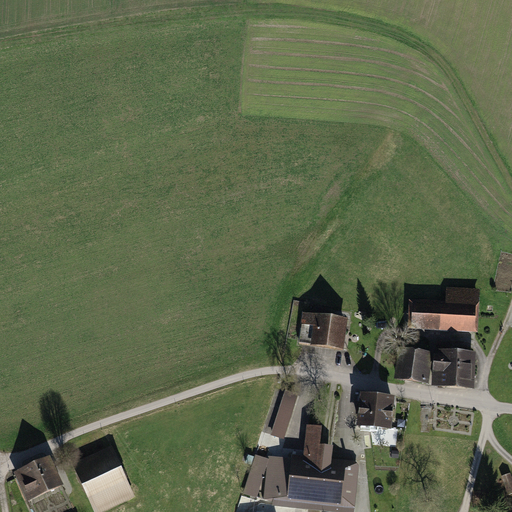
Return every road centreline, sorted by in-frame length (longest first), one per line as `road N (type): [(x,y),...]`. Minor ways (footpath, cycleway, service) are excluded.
road 1 (track): [(511,185),(445,64),(404,29),(361,11),(302,3),(214,9),(0,42)]
road 2 (unclassified): [(511,408),(280,370),(65,438),(0,471)]
